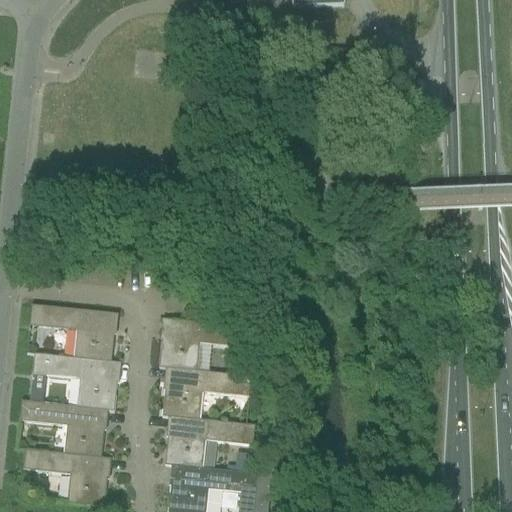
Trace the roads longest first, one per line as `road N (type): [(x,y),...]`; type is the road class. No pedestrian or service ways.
road 1 (secondary): [(445,0),(458,511)]
road 2 (secondary): [(511,456),(482,0)]
road 3 (residential): [(142,511),(146,301),(0,284)]
road 4 (residential): [(0,280),(25,74),(41,15)]
